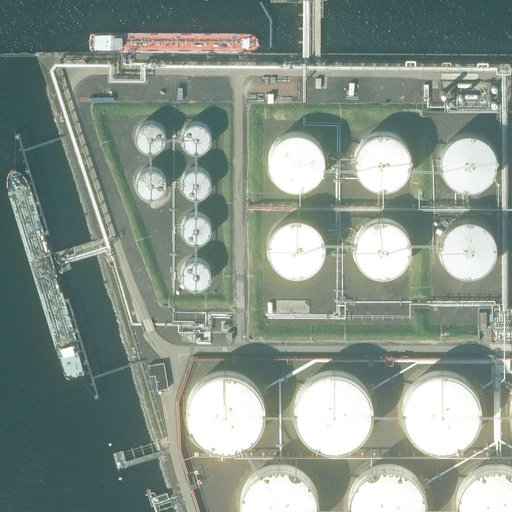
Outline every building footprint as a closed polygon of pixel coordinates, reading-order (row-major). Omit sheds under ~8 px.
[(165,140),(165,136),(165,133),(164,130),(162,127),(160,124),(155,121),(153,121),(150,121),(146,121),(142,123),(140,125),(137,128),(136,133),(135,135),(136,140),(137,143),(139,146),(141,147),(144,149),(149,151),(153,150),(157,149),(161,146),(164,143),(165,140)] [(210,142),(211,140),(211,135),(210,132),(208,128),(207,125),(203,123),(201,122),(197,121),(194,121),(190,122),(186,125),(184,128),(182,130),(181,133),(181,136),(181,139),(182,142),(184,145),(186,147),(188,149),(191,150),(193,151),(196,151),(201,150),(203,149),(206,148),(208,145),(210,142)] [(403,140),(398,135),(393,132),(385,131),(379,131),(374,132),(368,134),(361,141),(357,147),(355,152),(354,157),(355,164),(357,172),(362,178),(366,182),(373,186),(381,187),(388,187),(391,186),(398,182),(403,178),(408,171),(410,165),(410,157),(410,152),(407,145),(403,140)] [(313,182),(316,179),(320,174),(323,169),(324,159),(324,153),(320,144),(314,138),(308,134),(304,133),(298,132),(291,132),(283,135),(278,138),(275,142),(270,150),(269,153),(269,160),(270,168),(273,174),(276,178),(282,183),(287,186),(294,187),(298,187),(308,185),(313,182)] [(495,172),(497,163),(497,157),(495,150),(492,145),(486,138),(479,134),(474,133),(468,132),(462,133),(457,134),(452,137),(447,142),(442,150),(440,160),(441,166),(443,173),(445,177),(449,181),(452,184),(457,187),(463,188),(468,189),(474,188),(482,186),(486,183),(490,179),(495,172)] [(166,179),(165,176),(163,172),(160,169),(157,168),(153,167),(150,167),(147,167),(143,169),(139,172),(137,175),(136,179),(136,182),(136,184),(137,188),(139,191),(141,193),(145,195),(148,196),(151,197),(154,196),(157,195),(160,194),(163,190),(165,187),(166,184),(166,179)] [(207,192),(209,189),(210,186),(211,181),(210,178),(209,175),(206,171),(204,169),(201,168),(198,167),(194,167),(190,168),(187,170),(184,173),(182,176),(181,178),(181,182),(181,184),(182,188),(184,191),(186,193),(188,194),(190,196),(194,197),(197,197),(200,196),(202,195),(207,192)] [(209,233),(210,231),(211,228),(211,223),(209,220),(208,218),(206,215),(204,214),(201,213),(197,212),(193,212),(191,212),(188,214),(186,216),(184,218),(182,220),(181,224),(181,227),(181,229),(182,232),(184,236),(186,238),(188,239),(190,241),(193,242),(196,242),(199,241),(202,240),(206,238),(208,236),(209,233)] [(323,240),(320,231),(316,225),(311,221),(303,218),(298,217),(291,217),(282,220),(276,225),(272,230),(268,237),(267,243),(267,249),(269,256),(272,260),(276,266),(284,271),(287,272),(294,274),(299,273),(306,272),(311,269),(317,264),(320,260),(323,254),(324,245),(323,240)] [(400,266),(405,262),(408,255),(410,249),(410,242),(407,234),(403,228),(396,222),(390,219),(382,218),(376,219),(370,221),(365,224),(361,229),(358,233),(356,240),(355,245),(356,250),(357,256),(361,263),(365,267),(373,271),(380,273),(385,273),(391,271),(397,269),(400,266)] [(440,239),(439,244),(440,253),(443,260),(448,266),(456,272),(461,273),(467,274),(472,274),(477,272),(482,270),(487,266),(491,261),(494,256),(495,250),(496,245),(495,239),(491,230),(487,225),(482,222),(475,219),(469,218),(463,218),(458,219),(452,222),(447,226),(442,233),(440,239)] [(210,278),(211,274),(211,271),(210,268),(208,265),(205,261),(203,260),(200,258),(197,258),(194,258),(192,258),(188,260),(185,262),(183,264),(182,267),(181,270),(181,273),(182,278),(183,280),(184,282),(188,286),(190,287),(193,288),(197,288),(200,287),(202,286),(205,284),(209,281),(210,278)] [(168,388),(164,362),(148,365),(150,376),(155,375),(157,390),(168,388)] [(218,369),(208,372),(199,378),(193,385),(188,394),(185,404),(185,414),(188,424),(193,433),(200,440),(209,445),(218,448),(229,449),(239,447),(248,443),(256,436),(261,428),(265,418),(266,408),(265,398),(261,389),(255,380),(247,374),(238,370),(228,368),(218,369)] [(326,369),(316,372),(307,378),(300,385),(296,394),(293,404),(293,414),(296,424),(301,433),(308,440),(317,445),(326,448),(337,449),(347,447),(356,442),(363,436),(369,428),(373,418),(374,408),(373,398),(369,389),(363,380),(355,374),(346,370),(336,368),(326,369)] [(433,369),(423,372),(415,377),(408,385),(403,394),(401,404),(401,414),(403,424),(408,433),(415,440),(424,445),(434,448),(444,449),(454,447),(463,442),(471,436),(477,427),(480,418),(482,408),(480,398),(476,388),(470,380),(462,374),(453,370),(443,368),(433,369)] [(378,463),(370,465),(359,473),(354,480),(350,486),(348,495),(347,507),(348,511),(426,511),(428,510),(428,503),(428,495),(425,485),(421,478),(415,471),(407,466),(397,462),(387,461),(378,463)] [(271,463),(262,466),(253,472),(246,479),(241,488),(239,498),(239,508),(240,511),(318,511),(320,502),(319,492),(315,483),(309,475),(301,468),(292,464),(282,462),(271,463)] [(485,463),(477,466),(467,473),(461,480),(458,487),(455,495),(455,507),(456,511),(511,511),(511,465),(504,463),(494,462),(485,463)]
